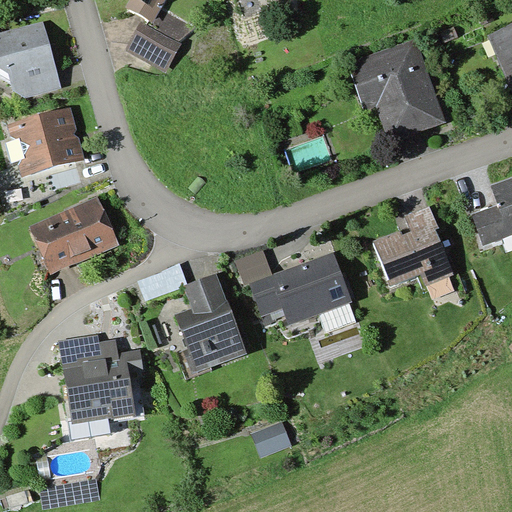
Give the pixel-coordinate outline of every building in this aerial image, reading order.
[(27,12),(21,0),(20,0),(10,4),(15,17),(27,12)] [(147,18),(157,0),(130,0),(127,6),(147,18)] [(478,17),(482,25),(494,20),(490,12),(478,17)] [(440,32),(444,43),(458,38),(454,27),(440,32)] [(161,63),(171,45),(144,30),(134,48),(161,63)] [(511,31),(493,40),(511,82),(511,31)] [(65,92),(47,34),(11,45),(2,48),(0,51),(0,80),(30,103),(65,92)] [(452,125),(422,50),(358,75),(375,117),(388,111),(402,145),(452,125)] [(31,164),(34,178),(92,167),(84,118),(22,129),(25,145),(13,147),(16,166),(31,164)] [(470,215),(482,247),(511,235),(511,178),(490,186),(497,205),(470,215)] [(407,231),(372,247),(390,287),(420,274),(426,287),(453,275),(434,232),(439,230),(429,207),(402,219),(407,231)] [(42,238),(59,276),(125,246),(108,208),(42,238)] [(247,284),(271,275),(262,251),(233,261),(242,286),(247,284)] [(349,303),(330,253),(271,275),(247,284),(259,315),(280,308),(286,326),(349,303)] [(179,266),(136,282),(144,302),(187,285),(179,266)] [(247,357),(218,276),(182,288),(191,314),(178,319),(198,374),(247,357)] [(98,335),(56,342),(68,421),(108,415),(109,420),(132,416),(125,376),(142,373),(138,349),(116,353),(114,340),(99,343),(98,335)] [(282,423),(249,435),(258,458),(290,446),(282,423)] [(23,485),(3,491),(9,511),(29,506),(23,485)]
